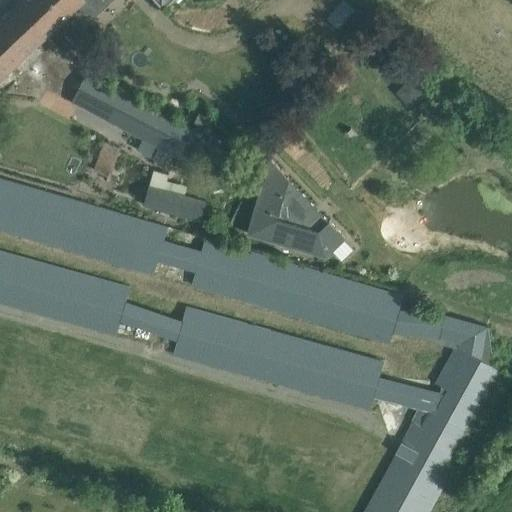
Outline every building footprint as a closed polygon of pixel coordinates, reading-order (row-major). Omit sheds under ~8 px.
[(47,35),(83,0),(20,0),(17,4),(47,35)] [(0,78),(47,35),(17,4),(0,19),(0,78)] [(315,44),(300,57),(309,67),(324,54),(315,44)] [(255,90),(256,69),(235,68),(234,89),(255,90)] [(85,72),(72,100),(192,164),(207,137),(85,72)] [(119,147),(103,142),(93,170),(110,175),(119,147)] [(346,237),(269,155),(246,234),(326,257),(346,237)] [(142,206),(200,222),(206,200),(168,189),(172,174),(153,168),(142,206)] [(0,178),(0,229),(153,274),(166,226),(0,178)] [(196,273),(192,285),(389,342),(403,295),(206,238),(202,252),(196,273)] [(0,301),(116,334),(133,339),(140,311),(124,307),(129,287),(0,250),(0,301)] [(379,359),(186,305),(173,355),(369,410),(383,361),(379,359)] [(428,511),(506,372),(456,344),(365,511),(428,511)]
